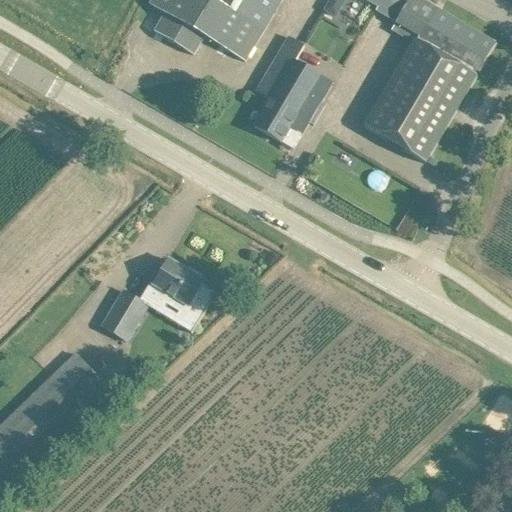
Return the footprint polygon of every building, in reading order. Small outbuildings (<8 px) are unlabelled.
[(157,0),(153,8),(165,15),(155,33),(193,56),(204,38),(245,63),(282,0),(157,0)] [(410,0),(396,25),(417,38),(475,72),(479,74),(496,45),(479,34),(436,9),(433,12),(410,0)] [(271,101),(255,128),(293,150),(301,137),(309,123),(332,85),(315,74),(294,62),(292,61),(304,41),(291,34),(267,75),(256,92),(271,101)] [(475,72),(417,38),(364,129),(425,165),(477,77),(473,75),(475,72)] [(150,284),(139,302),(147,307),(152,300),(162,306),(164,302),(183,314),(179,321),(194,329),(191,334),(192,335),(217,293),(216,292),(215,293),(202,285),(204,282),(201,280),(203,277),(189,269),(188,272),(184,270),(183,272),(174,266),(175,264),(169,261),(154,286),(150,284)] [(124,293),(102,329),(126,343),(147,307),(139,302),(124,293)] [(0,427),(0,497),(107,389),(73,354),(0,427)]
